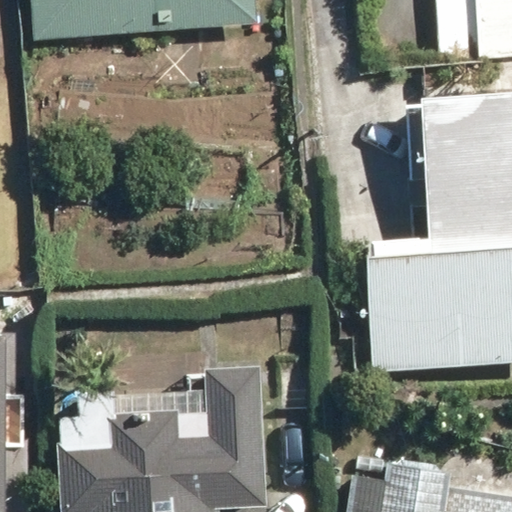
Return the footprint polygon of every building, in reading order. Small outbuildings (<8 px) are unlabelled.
[(33,0),(37,37),(255,20),(253,0),(33,0)] [(475,0),(437,0),(436,57),(474,58),(475,0)] [(511,0),(479,0),(484,56),(511,54),(511,0)] [(429,248),(357,254),(367,372),(511,359),(511,89),(416,98),(429,248)] [(0,511),(18,511),(20,393),(8,393),(9,333),(0,332),(0,511)] [(99,442),(51,444),(53,511),(211,511),(211,510),(257,508),(251,364),(198,366),(200,411),(98,415),(99,442)] [(373,476),(342,472),(336,511),(511,511),(511,496),(432,486),(435,467),(375,459),(373,476)]
